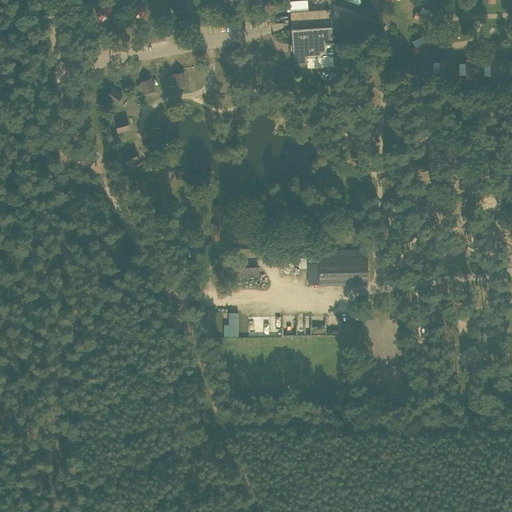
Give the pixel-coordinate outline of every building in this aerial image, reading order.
[(298,0),(295,0),(296,9),(308,9),(308,0),(298,0)] [(141,3),(136,3),(136,5),(135,5),(132,10),(135,17),(142,17),(146,11),(143,6),(141,7),(141,3)] [(109,11),(111,9),(107,6),(105,8),(105,7),(98,9),(98,17),(103,21),(110,18),(110,12),(109,11)] [(419,12),(415,11),(413,17),(428,23),(432,10),(421,6),(419,12)] [(307,64),(307,58),(333,56),(330,9),(290,11),(293,66),(303,65),(303,64),(307,64)] [(424,35),(412,40),(414,47),(426,41),(424,35)] [(321,77),(336,78),(337,70),(322,69),(321,77)] [(170,83),(174,82),(178,82),(179,86),(185,85),(184,73),(173,74),(173,76),(170,76),(169,78),(169,81),(170,83)] [(140,91),(143,90),(147,88),(149,92),(155,90),(150,78),(140,82),(141,84),(138,85),(137,87),(138,90),(140,91)] [(110,105),(112,102),(115,98),(118,101),(122,95),(112,88),(106,97),(107,98),(105,101),(106,103),(109,105),(110,105)] [(126,134),(125,131),(124,126),(128,125),(126,119),(115,122),(118,133),(119,132),(120,135),(122,136),(125,135),(126,134)] [(136,165),(135,162),(133,158),(137,156),(134,150),(123,156),(128,166),(129,165),(131,168),(132,168),(136,167),(136,165)] [(429,171),(427,159),(404,162),(406,174),(429,171)] [(343,210),(344,237),(352,236),(351,210),(343,210)] [(219,225),(210,225),(210,239),(219,239),(219,225)] [(367,285),(367,249),(319,250),(319,285),(367,285)] [(260,277),(260,265),(217,267),(217,279),(260,277)] [(283,334),(281,310),(271,311),(271,330),(259,330),(259,335),(283,334)]
